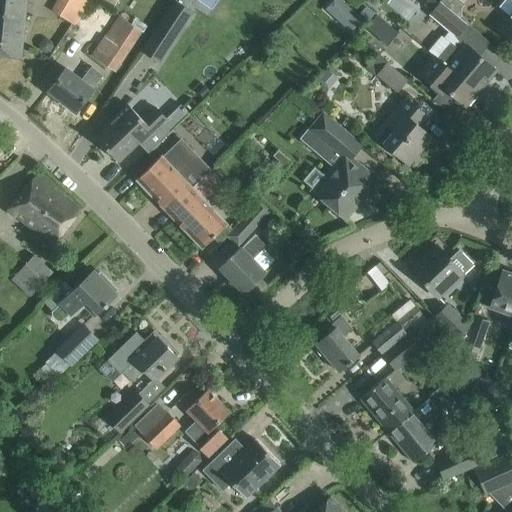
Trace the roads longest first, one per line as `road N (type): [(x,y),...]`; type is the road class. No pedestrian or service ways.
road 1 (residential): [(0,101),(237,349)]
road 2 (residential): [(480,225),(432,218),(355,242),(237,349)]
road 3 (residential): [(237,349),(394,511)]
